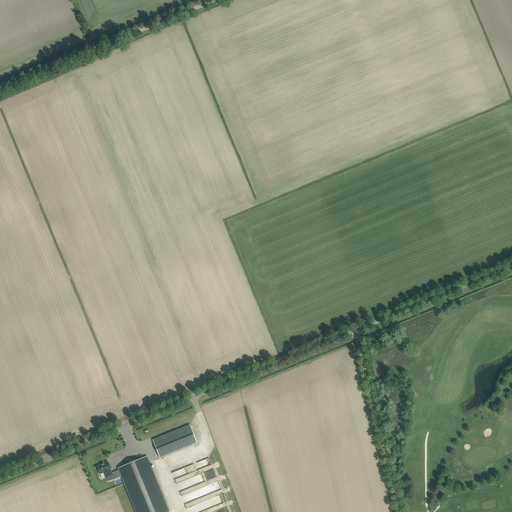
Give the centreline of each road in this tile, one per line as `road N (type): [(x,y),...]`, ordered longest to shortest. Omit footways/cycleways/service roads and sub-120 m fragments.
road 1 (unclassified): [(0,476),(511,266)]
road 2 (track): [(214,0),(0,89)]
road 3 (track): [(402,511),(353,331)]
